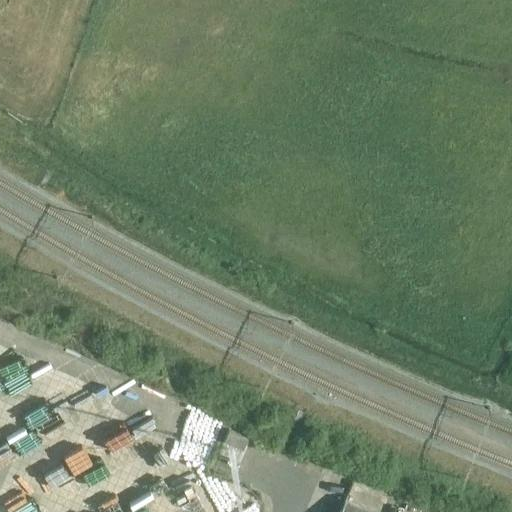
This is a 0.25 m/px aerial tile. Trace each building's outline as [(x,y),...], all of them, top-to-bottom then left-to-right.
[(49,336),(0,360),(0,393),(63,363),(49,336)] [(40,420),(0,436),(0,437),(12,468),(52,451),(40,420)] [(229,429),(224,440),(242,448),(247,437),(229,429)] [(218,511),(227,489),(247,496),(254,479),(207,461),(201,475),(209,478),(199,504),(218,511)] [(159,511),(141,506),(139,511),(75,489),(67,511),(159,511)] [(370,511),(345,501),(339,511),(370,511)]
